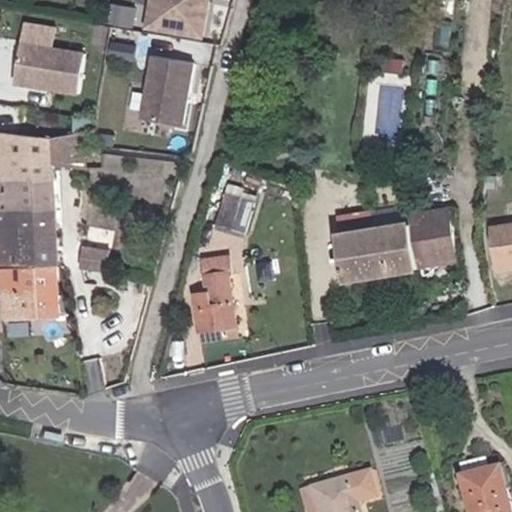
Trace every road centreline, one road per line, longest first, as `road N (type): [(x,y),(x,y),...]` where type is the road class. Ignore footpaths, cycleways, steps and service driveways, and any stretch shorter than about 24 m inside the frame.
road 1 (residential): [(179,414),(511,333)]
road 2 (residential): [(0,399),(115,418),(179,414)]
